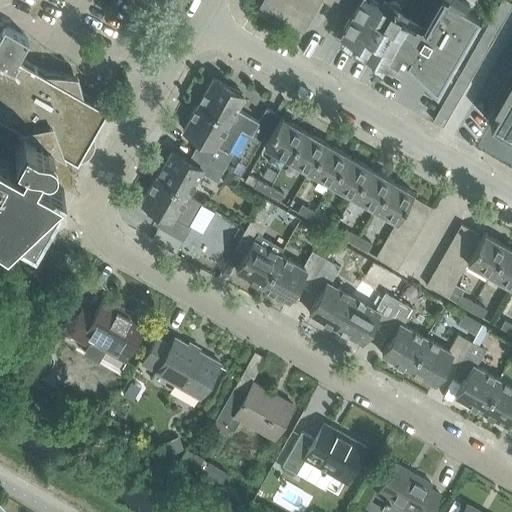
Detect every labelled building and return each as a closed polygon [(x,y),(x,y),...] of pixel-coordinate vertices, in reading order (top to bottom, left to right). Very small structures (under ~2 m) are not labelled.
[(260,0),(258,4),(302,29),(318,0),(321,0),(334,7),(337,0),(260,0)] [(387,6),(376,0),(357,0),(339,34),(356,44),(353,50),(354,54),(357,57),(359,57),(360,57),(363,56),(365,53),(390,68),(401,49),(414,26),(396,16),(399,12),(399,9),(398,5),(394,2),(391,3),(387,6)] [(460,5),(450,0),(439,0),(424,27),(416,22),(414,26),(401,49),(421,61),(425,54),(446,66),(475,16),(476,16),(477,15),(460,5)] [(500,0),(499,3),(509,9),(511,3),(511,2),(508,0),(500,0)] [(505,16),(509,9),(499,3),(495,10),(505,16)] [(501,23),(505,16),(495,10),(491,17),(501,23)] [(497,30),(501,23),(491,17),(487,24),(497,30)] [(493,37),(497,30),(487,24),(483,31),(493,37)] [(76,159),(106,106),(18,56),(28,39),(4,25),(0,31),(0,115),(21,128),(7,153),(0,149),(0,220),(32,239),(63,185),(54,159),(60,150),(76,159)] [(489,44),(493,37),(483,31),(479,38),(489,44)] [(486,50),(489,44),(479,38),(475,44),(486,50)] [(482,57),(486,50),(475,44),(471,51),(482,57)] [(478,64),(482,57),(471,51),(467,58),(478,64)] [(474,71),(478,64),(467,58),(463,65),(474,71)] [(470,78),(474,71),(463,65),(459,72),(470,78)] [(466,85),(470,78),(459,72),(456,79),(466,85)] [(197,104),(243,130),(262,141),(276,115),(266,109),(258,122),(239,111),(247,98),(212,78),(197,104)] [(462,91),(466,85),(456,79),(452,85),(462,91)] [(511,81),(488,123),(511,136),(511,81)] [(458,98),(462,91),(452,85),(448,92),(458,98)] [(455,105),(458,98),(448,92),(444,99),(455,105)] [(451,112),(455,105),(444,99),(440,106),(451,112)] [(243,130),(197,104),(182,130),(206,143),(200,154),(228,169),(236,156),(230,153),(243,130)] [(447,119),(451,112),(440,106),(436,113),(447,119)] [(443,126),(447,119),(436,113),(432,120),(443,126)] [(264,145),(286,158),(303,129),(280,117),(264,145)] [(325,142),(303,129),(286,158),(308,170),(325,142)] [(325,142),(308,170),(308,171),(330,183),(347,154),(325,142)] [(171,151),(156,177),(190,197),(203,174),(220,184),(228,169),(200,154),(194,164),(171,151)] [(368,167),(347,154),(330,183),(352,196),(368,167)] [(352,196),(374,208),(390,179),(368,167),(352,196)] [(156,177),(141,203),(164,216),(158,227),(186,243),(194,229),(177,219),(190,197),(156,177)] [(254,187),(266,194),(270,186),(258,179),(254,187)] [(390,179),(374,208),(396,221),(399,216),(405,206),(411,195),(413,192),(390,179)] [(266,194),(280,202),(284,194),(270,186),(266,194)] [(433,208),(411,195),(405,206),(426,218),(433,208)] [(261,285),(279,255),(256,242),(265,226),(262,224),(267,215),(272,205),(262,199),(256,209),(251,218),(238,241),(248,247),(244,255),(235,271),(236,271),(261,285)] [(297,212),(310,220),(315,212),(302,205),(297,212)] [(399,216),(421,229),(426,218),(405,206),(399,216)] [(310,220),(323,227),(328,219),(315,212),(310,220)] [(421,229),(399,216),(396,221),(393,226),(415,239),(421,229)] [(482,235),(461,223),(455,234),(476,246),(482,235)] [(409,249),(415,239),(393,226),(387,236),(409,249)] [(341,237),(354,244),(359,236),(346,229),(341,237)] [(468,262),(489,274),(506,245),(483,232),(482,235),(476,246),(470,256),(467,261),(468,262)] [(476,246),(455,234),(449,244),(470,256),(476,246)] [(354,244),(367,252),(371,244),(359,236),(354,244)] [(409,249),(387,236),(382,247),(403,259),(409,249)] [(449,244),(443,254),(465,267),(468,262),(467,261),(470,256),(449,244)] [(489,274),(511,287),(511,285),(511,248),(506,245),(489,274)] [(403,259),(382,247),(376,257),(398,269),(403,259)] [(301,277),(311,283),(325,259),(311,251),(301,268),(279,255),(261,285),(287,300),(301,277)] [(465,267),(443,254),(438,264),(459,277),(465,267)] [(338,267),(325,259),(311,283),(322,289),(308,312),(335,327),(351,296),(329,284),(338,267)] [(459,277),(438,264),(432,274),(453,287),(459,277)] [(453,287),(432,274),(426,284),(447,297),(453,287)] [(374,309),(352,297),(335,327),(360,342),(374,318),(384,324),(396,300),(384,293),(374,309)] [(456,303),(469,310),(473,302),(461,295),(456,303)] [(146,321),(146,317),(145,314),(142,311),(139,310),(135,311),(132,313),(104,297),(93,315),(81,308),(67,333),(80,341),(85,332),(127,356),(147,321),(146,321)] [(381,354),(408,369),(425,338),(402,325),(412,308),(398,301),(384,324),(395,330),(381,354)] [(469,310),(482,317),(486,310),(473,302),(469,310)] [(500,328),(511,334),(511,324),(504,320),(500,328)] [(457,366),(471,342),(457,334),(448,351),(425,338),(408,369),(433,383),(447,360),(457,366)] [(157,338),(142,364),(157,373),(156,374),(201,399),(205,390),(221,364),(174,337),(169,345),(166,343),(157,338)] [(480,410),(498,379),(475,366),(485,350),(471,342),(457,366),(468,372),(454,395),(480,410)] [(45,362),(33,366),(37,377),(48,373),(45,362)] [(511,387),(498,379),(480,410),(506,425),(511,415),(511,387)] [(216,420),(235,431),(241,420),(275,439),(294,405),(254,382),(248,393),(236,386),(216,420)] [(300,431),(281,465),(296,473),(304,458),(345,481),(365,446),(324,422),(314,438),(300,431)] [(393,462),(375,493),(408,511),(429,511),(439,494),(428,487),(430,483),(393,462)] [(461,511),(481,511),(466,503),(461,511)]
